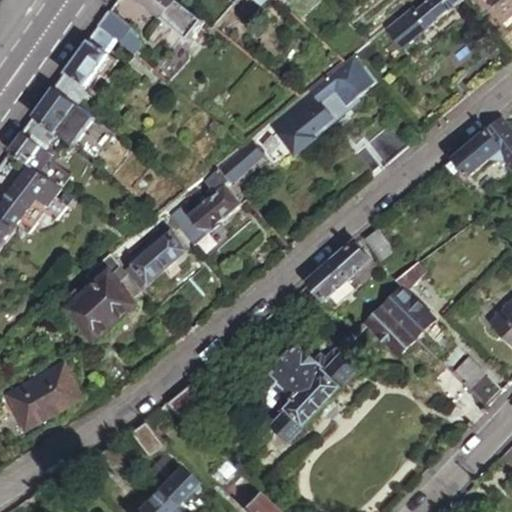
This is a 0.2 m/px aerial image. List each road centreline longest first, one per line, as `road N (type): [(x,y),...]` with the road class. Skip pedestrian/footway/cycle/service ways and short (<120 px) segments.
road 1 (residential): [(0,495),(209,338),(511,77)]
road 2 (residential): [(417,511),(511,415)]
